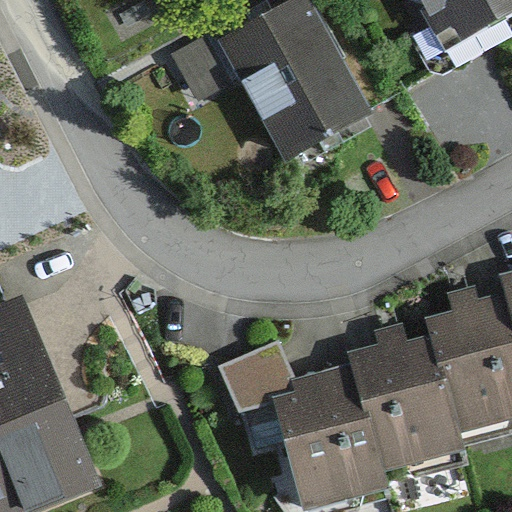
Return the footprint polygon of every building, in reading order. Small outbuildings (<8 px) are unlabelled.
[(293,171),(377,127),(309,0),(308,0),(225,44),(293,171)] [(511,19),(511,0),(418,0),(451,55),(511,19)] [(175,46),(198,93),(238,74),(215,27),(175,46)] [(507,301),(511,320),(511,278),(502,281),(507,301)] [(432,343),(457,439),(511,424),(511,320),(507,301),(481,307),(477,291),(449,299),(455,320),(427,328),(432,343)] [(0,511),(67,511),(103,498),(24,299),(0,308),(0,511)] [(349,363),(352,373),(380,479),(462,458),(457,439),(432,343),(410,349),(405,333),(381,340),(385,353),(349,363)] [(241,416),(275,408),(302,511),(317,511),(384,495),(380,479),(352,373),(297,387),(283,354),(225,383),(241,416)]
